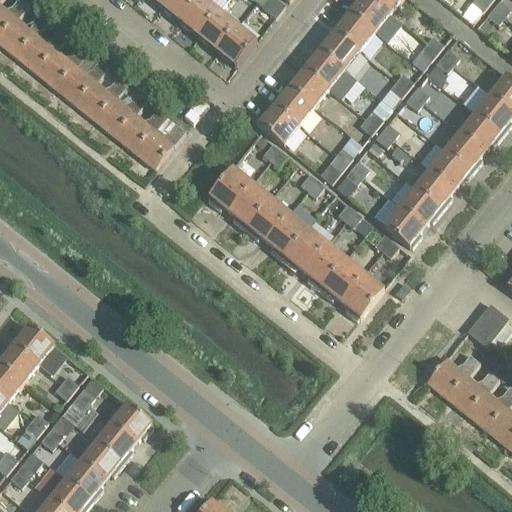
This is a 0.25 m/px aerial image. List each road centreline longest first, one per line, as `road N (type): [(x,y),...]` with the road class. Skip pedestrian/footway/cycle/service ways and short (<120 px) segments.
road 1 (unclassified): [(227,428),(0,246)]
road 2 (unclassified): [(371,378),(148,201)]
road 3 (residential): [(228,101),(103,0)]
road 4 (residential): [(371,378),(458,267)]
road 5 (residential): [(228,101),(310,0)]
road 6 (residential): [(288,477),(371,378)]
road 7 (residential): [(148,201),(228,101)]
